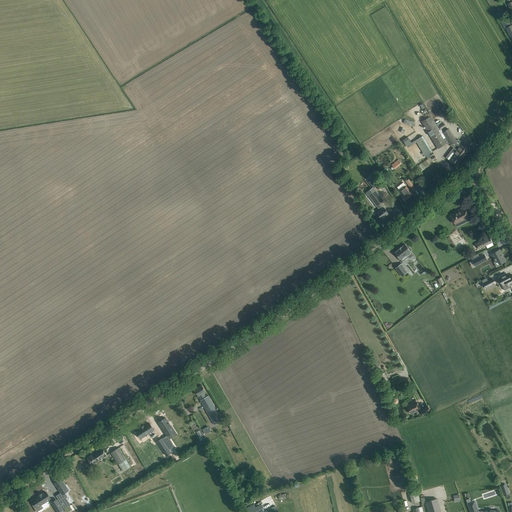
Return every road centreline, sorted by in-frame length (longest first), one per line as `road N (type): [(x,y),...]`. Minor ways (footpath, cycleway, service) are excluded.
road 1 (unclassified): [(0,500),(346,268),(474,168),(511,124)]
road 2 (track): [(418,399),(346,268)]
